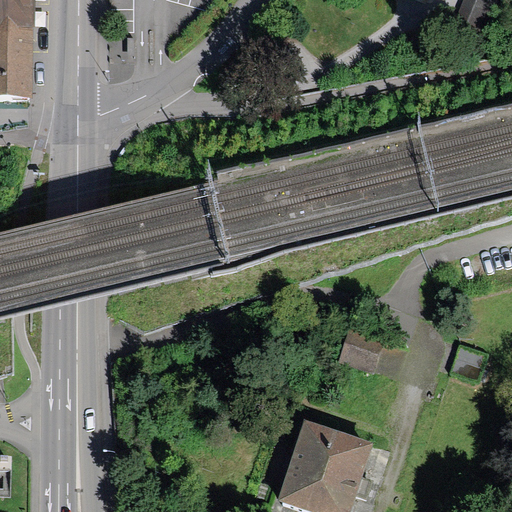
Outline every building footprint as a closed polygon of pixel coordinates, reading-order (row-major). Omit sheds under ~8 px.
[(0,0),(0,34),(27,35),(31,35),(31,0),(0,0)] [(489,40),(506,0),(465,0),(455,27),(489,40)] [(27,35),(0,34),(0,98),(25,99),(27,35)] [(377,376),(386,350),(350,337),(341,364),(377,376)] [(487,358),(458,349),(449,377),(478,386),(487,358)] [(373,452),(306,431),(281,509),(290,511),(353,511),(361,491),(373,452)]
